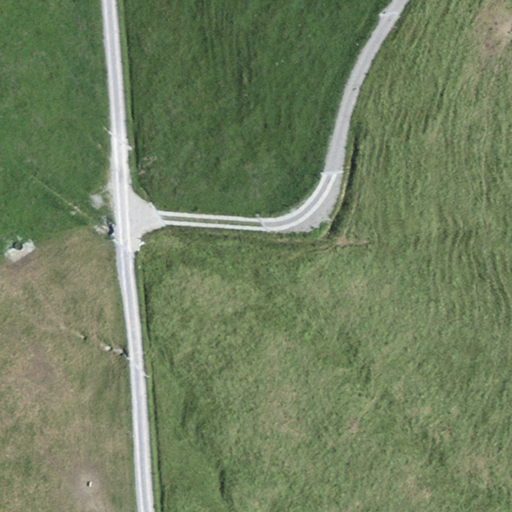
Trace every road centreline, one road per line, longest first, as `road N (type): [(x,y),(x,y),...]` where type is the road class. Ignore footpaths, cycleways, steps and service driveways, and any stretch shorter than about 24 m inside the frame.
road 1 (track): [(109,0),(146,511)]
road 2 (track): [(126,219),(286,227),(310,216),(325,194),(349,80),(395,0)]
